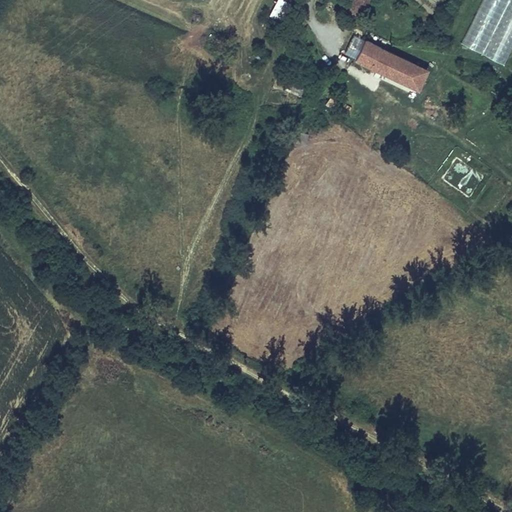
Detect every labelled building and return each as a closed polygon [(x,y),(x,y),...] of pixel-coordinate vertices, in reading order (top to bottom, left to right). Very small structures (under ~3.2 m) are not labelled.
[(279,17),(286,0),(275,0),(270,13),(279,17)] [(361,14),(369,0),(351,0),(348,6),(361,14)] [(508,64),(511,54),(511,0),(481,0),(463,45),(508,64)] [(372,35),(353,26),(340,53),(393,79),(403,58),(373,44),(372,45),(368,43),(372,35)] [(427,70),(403,58),(393,79),(416,90),(427,70)] [(306,143),(308,132),(297,130),(295,141),(306,143)] [(457,163),(444,179),(467,197),(480,180),(457,163)]
